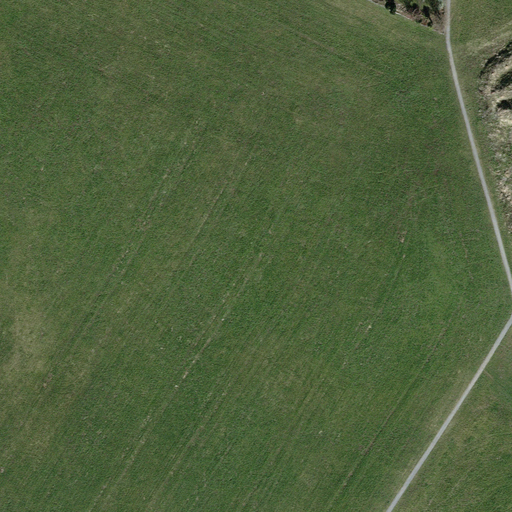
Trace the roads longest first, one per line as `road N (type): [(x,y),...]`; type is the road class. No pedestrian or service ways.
road 1 (track): [(511,286),(448,48),(449,0)]
road 2 (track): [(388,511),(511,318)]
